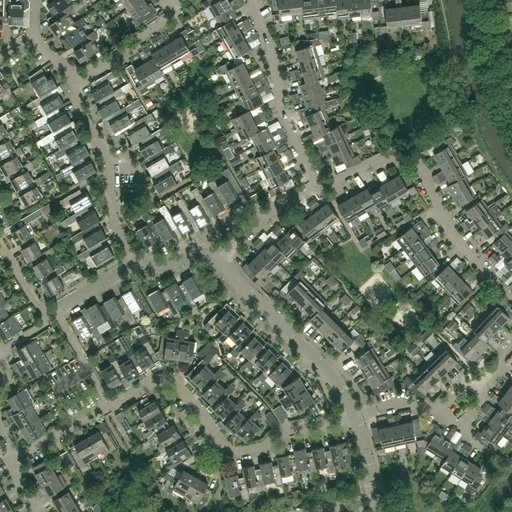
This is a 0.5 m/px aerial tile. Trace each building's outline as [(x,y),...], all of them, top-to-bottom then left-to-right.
[(23,25),(23,11),(30,7),(29,1),(28,0),(17,0),(16,1),(10,1),(10,0),(3,0),(3,16),(10,16),(9,24),(23,25)] [(72,3),(70,0),(47,0),(50,4),(47,5),(54,15),(69,5),(69,6),(72,3)] [(142,0),(122,0),(121,1),(127,10),(142,0)] [(142,0),(127,10),(134,20),(130,22),(134,28),(148,19),(144,13),(150,9),(143,0),(142,0)] [(220,0),(207,0),(202,4),(205,10),(208,8),(208,7),(219,1),(220,0)] [(242,1),(240,0),(233,0),(229,3),(226,0),(220,0),(219,1),(208,7),(208,8),(214,17),(235,5),(242,1)] [(281,17),(292,15),(289,0),(278,0),(279,5),(272,6),(274,22),(274,21),(281,21),(281,17)] [(289,0),(292,15),(303,14),(303,18),(304,18),(303,14),(301,0),(289,0)] [(301,0),(303,14),(304,18),(315,17),(314,12),(312,0),(301,0)] [(312,0),(314,12),(315,17),(326,16),(326,11),(324,0),(312,0)] [(338,19),(335,0),(324,0),(326,11),(326,16),(337,14),(338,19)] [(349,17),(347,0),(335,0),(338,19),(349,17)] [(347,0),(349,17),(361,16),(358,0),(347,0)] [(379,18),(377,2),(371,3),(370,0),(358,0),(361,16),(372,15),(372,19),(379,18)] [(401,7),(400,0),(395,0),(396,8),(397,7),(399,27),(410,26),(408,6),(401,7)] [(237,17),(234,11),(244,5),(242,1),(235,5),(214,17),(220,27),(237,17)] [(69,5),(54,15),(48,19),(51,24),(49,26),(56,36),(60,33),(74,24),(74,23),(68,15),(73,11),(69,6),(69,5)] [(429,27),(427,12),(421,12),(420,5),(408,6),(410,26),(422,24),(422,28),(429,27)] [(399,27),(397,7),(396,8),(385,9),(386,17),(379,17),(381,33),(388,33),(388,28),(399,27)] [(222,39),(239,29),(233,20),(237,18),(237,17),(220,27),(216,29),(222,39)] [(87,37),(86,37),(81,28),(86,25),(81,18),(74,23),(74,24),(60,33),(64,38),(61,39),(68,50),(73,47),(87,37)] [(227,49),(245,39),(239,29),(222,39),(227,49)] [(329,31),(318,32),(319,38),(322,38),(330,41),(329,31)] [(99,50),(93,42),(98,38),(94,32),(86,37),(87,37),(73,47),(76,51),(74,52),(81,63),(99,50)] [(250,49),(247,43),(257,38),(255,33),(245,39),(227,49),(233,59),(250,49)] [(171,42),(166,46),(160,35),(156,38),(160,45),(171,65),(181,60),(171,42)] [(181,37),(171,42),(181,60),(191,54),(185,43),(181,37)] [(162,71),(171,65),(160,45),(156,38),(151,40),(157,51),(152,54),(164,75),(162,71)] [(318,56),(315,45),(318,44),(317,39),(314,39),(301,41),(303,48),(296,50),(299,62),(318,56)] [(193,43),(191,40),(185,43),(191,54),(193,57),(200,53),(199,52),(196,47),(193,43)] [(199,40),(193,43),(196,47),(199,52),(204,49),(201,44),(199,40)] [(150,61),(144,64),(154,81),(164,75),(152,54),(148,48),(144,50),(150,61)] [(141,61),(147,58),(143,52),(138,56),(141,61)] [(303,72),(321,67),(318,56),(299,62),(303,72)] [(75,60),(67,62),(69,71),(77,69),(75,60)] [(248,73),(243,63),(236,66),(232,60),(218,68),(222,74),(226,72),(231,82),(248,73)] [(154,81),(144,64),(134,70),(138,76),(144,87),(154,81)] [(325,78),(321,67),(303,72),(306,83),(299,85),(299,86),(325,78)] [(0,93),(10,87),(0,71),(0,93)] [(114,93),(114,92),(108,82),(117,76),(114,71),(91,84),(92,84),(95,89),(90,92),(97,103),(99,102),(114,93)] [(58,87),(52,76),(47,79),(44,74),(45,73),(44,73),(21,86),(25,92),(34,87),(40,97),(51,91),(58,87)] [(248,73),(231,82),(236,91),(253,82),(264,77),(261,73),(251,78),(248,73)] [(144,87),(138,76),(132,80),(140,94),(146,90),(144,87)] [(321,91),(318,80),(325,78),(299,86),(303,96),(321,91)] [(269,88),(267,84),(256,89),(253,82),(236,91),(241,102),(259,94),(262,92),(262,91),(269,88)] [(103,120),(110,116),(121,110),(121,109),(115,99),(124,94),(123,92),(121,88),(114,92),(114,93),(99,102),(101,106),(97,109),(103,120)] [(261,97),(271,92),(269,88),(262,91),(262,92),(259,94),(241,102),(246,112),(249,111),(264,104),(261,97)] [(17,89),(11,92),(15,98),(20,94),(17,89)] [(65,105),(58,94),(54,96),(51,91),(40,97),(28,104),(32,110),(41,104),(47,115),(58,109),(65,105)] [(325,102),(321,91),(303,96),(306,108),(325,102)] [(266,105),(274,101),(272,96),(263,100),(266,105)] [(149,98),(145,101),(148,107),(153,105),(149,98)] [(121,110),(110,116),(113,121),(109,123),(116,134),(129,127),(133,124),(132,124),(127,114),(136,108),(135,106),(132,102),(121,109),(121,110)] [(328,118),(323,108),(327,106),(325,102),(306,108),(308,115),(305,116),(310,127),(328,118)] [(71,122),(65,111),(61,114),(58,109),(47,115),(35,121),(39,127),(48,122),(54,132),(65,126),(71,122)] [(257,119),(264,116),(262,112),(252,117),(249,111),(246,112),(231,120),(235,128),(232,129),(234,132),(254,121),(257,119)] [(151,135),(145,124),(154,119),(151,113),(132,124),(133,124),(129,127),(132,132),(127,134),(134,145),(141,141),(151,135)] [(0,138),(13,131),(12,130),(8,133),(2,124),(9,120),(5,115),(0,117),(0,138)] [(259,131),(256,125),(267,120),(264,116),(257,119),(254,121),(234,132),(234,133),(237,132),(242,141),(250,136),(259,131)] [(305,142),(322,134),(340,126),(340,125),(333,128),(328,118),(310,127),(313,133),(303,138),(305,142)] [(72,129),(67,131),(65,126),(54,132),(42,139),(45,145),(55,139),(61,149),(61,150),(76,141),(78,140),(72,129)] [(163,149),(157,139),(170,131),(167,126),(151,135),(141,141),(144,146),(140,149),(146,160),(148,159),(163,150),(163,149)] [(316,149),(345,136),(348,134),(347,132),(344,134),(340,126),(322,134),(325,140),(314,145),(316,149)] [(272,137),(276,135),(283,132),(281,128),(270,133),(267,127),(259,131),(250,136),(255,146),(273,138),(272,137)] [(15,150),(10,140),(16,137),(13,131),(0,138),(0,159),(2,158),(4,157),(20,148),(20,147),(15,150)] [(278,148),(275,141),(286,136),(283,132),(276,135),(272,137),(273,138),(255,146),(260,156),(274,149),(274,150),(278,148)] [(318,154),(329,149),(332,155),(350,146),(346,138),(349,137),(348,134),(345,136),(316,149),(318,154)] [(456,155),(451,145),(454,143),(450,137),(448,138),(437,145),(440,151),(434,155),(439,165),(456,155)] [(73,164),(83,158),(90,154),(84,143),(79,146),(76,141),(61,150),(61,149),(54,153),(57,159),(67,154),(72,164),(73,164)] [(146,166),(153,177),(154,176),(170,167),(164,156),(173,151),(170,145),(163,149),(163,150),(148,159),(151,164),(146,166)] [(332,155),(337,165),(344,162),(347,168),(361,161),(358,155),(354,157),(350,146),(332,155)] [(36,157),(41,154),(38,147),(32,150),(36,157)] [(23,166),(17,157),(23,153),(20,148),(4,157),(2,158),(5,163),(0,166),(6,177),(13,173),(31,162),(31,161),(23,166)] [(261,169),(279,160),(279,159),(274,150),(274,149),(260,156),(256,158),(261,169)] [(279,159),(279,160),(261,169),(266,179),(284,170),(281,164),(292,159),(290,154),(289,154),(282,158),(279,159)] [(435,180),(462,165),(456,155),(439,165),(443,170),(432,176),(435,180)] [(97,172),(90,161),(86,163),(83,158),(73,164),(72,164),(61,171),(61,172),(55,175),(58,180),(73,171),(79,182),(97,172)] [(33,180),(28,171),(34,168),(34,167),(31,162),(13,173),(16,178),(11,181),(17,191),(22,188),(40,178),(40,177),(33,180)] [(177,185),(171,174),(180,169),(177,163),(170,167),(154,176),(157,181),(153,184),(159,195),(177,185)] [(451,184),(468,174),(462,165),(435,180),(437,184),(448,179),(451,184)] [(242,191),(229,168),(223,172),(228,181),(229,181),(236,194),(241,191),(242,191)] [(271,197),(285,190),(282,184),(289,180),(284,170),(266,179),(272,189),(268,191),(271,197)] [(470,187),(464,177),(468,175),(468,174),(451,184),(448,186),(447,186),(436,192),(439,197),(449,191),(452,197),(470,187)] [(416,189),(409,178),(403,182),(399,175),(389,181),(399,198),(409,192),(411,196),(418,192),(416,189)] [(353,180),(358,190),(363,187),(358,177),(353,180)] [(43,197),(37,187),(43,183),(40,178),(22,188),(25,193),(20,196),(26,207),(43,197)] [(227,203),(218,187),(214,180),(208,183),(214,193),(214,192),(222,206),(227,203)] [(239,198),(236,194),(229,181),(228,181),(218,187),(227,203),(228,204),(239,198)] [(399,198),(389,181),(379,187),(389,204),(399,198)] [(380,209),(389,204),(379,187),(377,182),(367,188),(370,192),(380,209)] [(482,199),(479,194),(475,197),(470,187),(452,197),(458,207),(465,203),(469,209),(482,199)] [(207,218),(212,215),(203,199),(197,188),(191,191),(199,205),(200,205),(207,218)] [(379,210),(380,209),(370,192),(367,188),(357,194),(367,211),(377,205),(379,210)] [(94,204),(87,193),(83,195),(80,190),(80,189),(53,205),(56,211),(70,203),(76,213),(76,214),(87,208),(94,204)] [(224,210),(222,206),(214,192),(214,193),(203,199),(212,215),(213,216),(224,210)] [(348,200),(358,217),(367,211),(357,194),(351,197),(348,200)] [(319,204),(315,198),(311,201),(316,207),(319,204)] [(195,221),(189,211),(182,199),(176,202),(181,211),(182,211),(190,224),(195,221)] [(489,208),(482,199),(469,209),(466,211),(473,220),(489,208)] [(347,222),(358,217),(348,200),(337,205),(347,222)] [(330,226),(318,210),(316,207),(311,201),(307,204),(314,213),(309,217),(321,233),(330,226)] [(328,203),(318,210),(330,226),(340,219),(328,203)] [(48,204),(40,209),(43,215),(52,210),(48,204)] [(199,205),(189,211),(195,221),(199,228),(210,222),(207,218),(200,205),(199,205)] [(164,218),(172,231),(177,228),(171,217),(165,206),(159,209),(164,218)] [(83,232),(94,225),(100,221),(94,210),(89,213),(87,208),(76,214),(76,213),(64,220),(68,226),(77,221),(83,231),(83,232)] [(489,208),(473,220),(470,223),(463,228),(466,231),(476,224),(480,230),(495,218),(489,208)] [(18,245),(23,242),(41,232),(40,232),(36,235),(29,223),(43,215),(40,209),(13,225),(16,230),(11,233),(18,245)] [(181,211),(171,217),(177,228),(181,235),(192,229),(190,224),(182,211),(181,211)] [(160,235),(153,224),(154,224),(147,212),(141,216),(147,225),(155,238),(160,235)] [(406,222),(402,215),(398,217),(402,224),(406,222)] [(312,240),(321,233),(309,217),(300,224),(305,230),(312,240)] [(402,224),(398,217),(394,220),(398,227),(402,224)] [(164,218),(154,224),(153,224),(160,235),(164,242),(175,235),(172,231),(164,218)] [(509,229),(505,224),(502,227),(495,218),(480,230),(487,239),(493,234),(497,240),(506,231),(506,232),(509,229)] [(463,228),(470,223),(467,219),(461,224),(463,228)] [(284,230),(278,224),(275,228),(281,233),(284,230)] [(107,239),(101,228),(96,230),(94,225),(83,232),(83,231),(71,238),(74,244),(84,238),(89,248),(90,249),(100,243),(107,239)] [(147,225),(136,231),(146,248),(157,242),(155,238),(147,225)] [(422,234),(428,229),(425,225),(419,230),(422,234)] [(386,233),(382,226),(378,229),(382,236),(386,233)] [(412,227),(396,239),(403,248),(419,236),(418,236),(412,227)] [(272,240),(272,241),(290,258),(298,250),(284,236),(281,233),(275,228),(272,231),(280,240),(276,244),(272,240)] [(299,235),(292,228),(284,236),(298,250),(306,242),(299,235)] [(382,236),(378,229),(374,231),(378,238),(382,236)] [(422,240),(431,233),(428,229),(422,234),(418,236),(419,236),(403,248),(410,257),(425,245),(422,240)] [(312,240),(305,230),(299,235),(306,242),(310,247),(315,243),(312,240)] [(494,253),(488,258),(491,262),(497,256),(511,241),(511,237),(506,232),(506,231),(497,240),(492,245),(500,253),(497,256),(494,253)] [(42,254),(35,243),(44,238),(41,232),(23,242),(26,247),(21,250),(28,262),(35,258),(42,254)] [(372,242),(368,235),(364,237),(368,244),(372,242)] [(264,243),(259,237),(255,240),(261,246),(264,243)] [(435,238),(429,243),(432,247),(438,242),(435,238)] [(261,246),(255,240),(252,244),(258,249),(261,246)] [(289,258),(290,258),(272,241),(264,249),(278,263),(286,255),(289,258)] [(395,241),(389,245),(393,250),(399,246),(395,241)] [(508,262),(511,257),(511,241),(497,256),(491,262),(495,265),(503,257),(508,261),(508,262)] [(114,256),(108,245),(103,248),(100,243),(90,249),(89,248),(78,255),(81,261),(90,256),(96,266),(114,256)] [(410,257),(417,266),(432,254),(428,249),(432,247),(429,243),(425,245),(410,257)] [(54,270),(47,259),(56,254),(52,248),(42,254),(35,258),(38,263),(33,266),(40,279),(45,276),(45,275),(54,270)] [(278,263),(264,249),(256,257),(270,271),(278,263)] [(432,254),(417,266),(424,276),(436,266),(439,264),(432,254)] [(261,279),(270,271),(256,257),(248,265),(253,271),(261,279)] [(442,287),(465,265),(462,262),(453,270),(448,265),(441,272),(434,278),(434,279),(442,287)] [(64,288),(57,276),(66,271),(62,265),(54,270),(45,275),(45,276),(48,281),(43,284),(50,296),(64,288)] [(464,281),(456,273),(465,265),(442,287),(448,293),(450,295),(464,281)] [(429,282),(434,278),(441,272),(436,266),(424,276),(429,282)] [(300,270),(289,282),(294,286),(302,278),(303,278),(305,275),(300,270)] [(467,279),(473,273),(469,270),(464,275),(467,279)] [(264,282),(261,279),(253,271),(248,276),(259,287),(264,282)] [(74,272),(61,276),(63,284),(76,280),(74,272)] [(504,282),(510,276),(506,272),(500,278),(504,282)] [(472,290),(467,285),(476,276),(473,273),(467,279),(464,281),(450,295),(458,303),(472,290)] [(214,299),(201,276),(200,276),(200,277),(195,280),(193,275),(182,282),(183,283),(192,299),(203,293),(208,302),(214,299)] [(328,285),(334,279),(331,276),(325,281),(328,285)] [(297,300),(311,286),(302,278),(303,278),(302,278),(294,286),(285,296),(288,299),(292,295),(297,300)] [(332,288),(337,282),(334,279),(328,285),(332,288)] [(222,290),(216,280),(210,284),(215,293),(222,290)] [(192,299),(183,283),(178,286),(175,282),(165,288),(166,290),(175,306),(175,305),(185,300),(190,309),(196,306),(192,299)] [(305,308),(319,294),(311,286),(297,300),(305,308)] [(147,316),(153,313),(140,291),(134,294),(132,289),(121,296),(122,298),(131,313),(142,307),(147,316)] [(175,306),(166,290),(161,293),(158,289),(147,295),(157,313),(168,306),(173,316),(179,312),(175,305),(175,306)] [(313,316),(327,302),(319,294),(305,308),(313,316)] [(343,303),(348,297),(345,294),(339,300),(343,303)] [(131,313),(122,298),(117,301),(114,296),(103,303),(104,304),(113,320),(114,320),(124,314),(129,323),(135,320),(131,313)] [(511,319),(504,312),(509,307),(497,296),(492,301),(495,304),(487,312),(501,325),(506,321),(509,324),(511,321),(511,319)] [(346,306),(351,301),(348,297),(343,303),(346,306)] [(309,320),(317,328),(331,314),(324,306),(327,303),(327,302),(313,316),(309,320)] [(474,308),(469,302),(465,306),(471,311),(474,308)] [(114,320),(113,320),(104,304),(100,307),(97,303),(86,309),(90,316),(96,327),(107,321),(112,330),(118,326),(114,320)] [(0,323),(10,318),(2,304),(0,304),(0,323)] [(356,305),(350,311),(354,315),(360,309),(356,305)] [(223,333),(218,337),(219,338),(237,319),(224,306),(204,326),(208,331),(215,324),(223,333)] [(471,311),(465,306),(462,310),(468,315),(471,311)] [(501,325),(487,312),(479,320),(494,333),(501,325)] [(325,336),(339,322),(331,314),(317,328),(318,328),(325,336)] [(85,319),(82,315),(71,321),(84,343),(95,337),(97,342),(103,338),(96,327),(90,316),(85,319)] [(0,334),(3,341),(21,330),(13,316),(10,318),(0,323),(0,334)] [(238,345),(251,332),(252,331),(239,317),(237,319),(219,338),(223,342),(229,336),(238,345)] [(458,325),(453,319),(449,322),(455,328),(458,325)] [(479,320),(472,328),(486,341),(494,333),(479,320)] [(333,344),(334,344),(347,330),(339,322),(325,336),(333,344)] [(455,328),(449,322),(448,324),(446,326),(448,327),(452,331),(455,328)] [(489,345),(486,341),(472,328),(471,328),(475,331),(467,340),(481,353),(489,345)] [(160,348),(166,349),(165,358),(178,360),(183,331),(177,330),(175,338),(162,336),(160,348)] [(342,352),(349,345),(356,338),(355,338),(347,330),(334,344),(342,352)] [(192,362),(195,341),(188,340),(189,332),(183,331),(178,360),(192,362)] [(250,359),(264,345),(251,332),(238,345),(230,352),(235,357),(241,351),(249,359),(250,359)] [(349,345),(354,350),(358,356),(371,347),(367,341),(365,343),(364,342),(363,341),(365,339),(360,333),(356,338),(349,345)] [(145,335),(140,338),(144,346),(134,352),(144,370),(160,360),(148,340),(145,335)] [(15,371),(43,354),(35,340),(17,350),(22,359),(16,363),(16,362),(11,364),(15,371)] [(481,353),(467,340),(459,348),(473,362),(481,353)] [(130,359),(120,365),(128,379),(130,383),(146,373),(144,370),(134,352),(128,342),(122,346),(130,359)] [(209,343),(198,354),(203,359),(207,355),(213,349),(209,343)] [(420,349),(415,343),(411,346),(417,352),(420,349)] [(264,371),(278,357),(265,344),(264,345),(250,359),(249,359),(244,364),(249,369),(256,362),(264,371)] [(394,353),(401,348),(398,344),(392,348),(394,353)] [(459,359),(446,345),(435,355),(449,369),(454,364),(457,361),(459,359)] [(417,352),(411,346),(408,350),(413,355),(417,352)] [(371,347),(358,356),(355,358),(361,368),(378,357),(371,347)] [(200,388),(207,382),(215,374),(206,365),(212,359),(211,358),(216,353),(213,349),(207,355),(203,359),(196,366),(199,370),(191,379),(200,388)] [(28,370),(33,379),(52,368),(43,354),(15,371),(18,377),(23,374),(22,373),(28,370)] [(128,379),(120,365),(113,354),(107,358),(112,365),(101,371),(111,389),(128,379)] [(449,369),(435,355),(427,363),(441,377),(449,369)] [(292,370),(278,357),(264,371),(258,377),(263,382),(269,376),(277,385),(279,383),(289,373),(292,370)] [(378,357),(361,368),(367,377),(384,367),(378,357)] [(466,370),(457,361),(454,364),(462,373),(466,370)] [(478,362),(475,366),(481,372),(484,368),(478,362)] [(441,377),(427,363),(419,371),(432,385),(433,385),(441,377)] [(185,377),(193,373),(190,365),(184,367),(186,370),(182,372),(185,377)] [(384,367),(367,377),(374,387),(380,383),(390,377),(390,376),(384,367)] [(211,404),(218,397),(226,389),(218,381),(223,375),(219,370),(215,374),(207,382),(211,386),(203,394),(211,404)] [(419,371),(411,379),(410,379),(419,388),(424,393),(432,385),(419,371)] [(283,404),(307,389),(300,377),(295,380),(289,373),(279,383),(283,388),(287,394),(280,399),(283,404)] [(380,383),(384,389),(397,381),(393,374),(390,376),(390,377),(380,383)] [(414,392),(419,388),(410,379),(411,379),(408,376),(403,381),(409,387),(411,390),(414,392)] [(226,389),(218,397),(222,401),(214,410),(222,419),(229,412),(237,404),(228,396),(234,390),(230,385),(226,389)] [(2,413),(5,419),(31,404),(31,405),(34,403),(26,388),(8,399),(13,407),(6,411),(6,410),(2,413)] [(297,411),(315,401),(307,389),(283,404),(286,410),(293,405),(297,411)] [(492,398),(501,406),(502,405),(511,413),(511,399),(505,393),(501,399),(492,391),(488,395),(492,398)] [(241,400),(237,404),(229,412),(233,416),(224,425),(234,434),(236,432),(248,420),(248,419),(239,411),(245,405),(241,400)] [(162,411),(156,401),(151,403),(150,401),(145,404),(146,406),(138,411),(144,421),(162,411)] [(511,413),(502,405),(501,406),(497,411),(488,403),(485,407),(491,412),(492,412),(511,428),(511,424),(511,425),(511,424),(511,413)] [(39,418),(31,405),(31,404),(5,419),(6,419),(2,421),(6,427),(16,421),(21,429),(39,418)] [(281,422),(288,418),(280,406),(273,410),(281,422)] [(511,428),(492,412),(491,412),(485,407),(482,411),(492,418),(488,423),(503,436),(509,428),(511,431),(511,428)] [(162,411),(144,421),(150,431),(145,434),(149,440),(155,437),(157,436),(157,435),(167,430),(167,429),(164,424),(168,421),(162,411)] [(246,442),(260,427),(255,422),(261,416),(256,411),(248,419),(248,420),(236,432),(246,442)] [(279,423),(271,411),(265,415),(272,427),(279,423)] [(405,443),(401,424),(395,425),(392,414),(387,415),(390,426),(394,446),(405,443)] [(47,433),(39,418),(21,429),(29,443),(47,433)] [(125,432),(131,429),(125,418),(119,422),(125,432)] [(422,446),(424,433),(422,433),(422,430),(415,431),(413,421),(401,424),(405,443),(416,441),(418,447),(422,446)] [(424,433),(422,446),(435,455),(452,428),(452,427),(450,431),(448,434),(445,437),(440,434),(443,430),(432,423),(430,427),(426,433),(424,433)] [(503,436),(488,423),(480,433),(485,436),(480,442),(495,453),(499,447),(496,445),(503,436)] [(161,446),(158,448),(161,454),(166,451),(180,443),(179,442),(176,437),(180,435),(174,425),(167,429),(167,430),(157,435),(157,436),(155,437),(161,446)] [(394,446),(390,426),(379,429),(380,436),(374,438),(377,453),(384,452),(383,448),(394,446)] [(452,428),(435,455),(445,460),(441,466),(441,467),(455,444),(450,440),(456,430),(452,428)] [(116,449),(106,431),(101,435),(99,431),(87,438),(98,457),(109,450),(110,452),(116,449)] [(18,439),(15,432),(10,435),(14,441),(18,439)] [(98,457),(87,438),(75,445),(77,449),(72,452),(82,469),(87,466),(86,464),(98,457)] [(193,456),(184,440),(179,442),(180,443),(166,451),(172,460),(167,463),(170,469),(193,456)] [(353,467),(347,442),(330,445),(331,450),(330,450),(335,471),(336,470),(335,465),(345,462),(347,468),(353,467)] [(455,444),(441,467),(448,471),(451,473),(461,456),(468,446),(463,443),(457,453),(452,450),(456,444),(455,444)] [(461,479),(471,462),(465,458),(472,448),(468,446),(461,456),(451,473),(460,479),(461,479)] [(335,471),(330,450),(325,451),(324,447),(312,449),(313,451),(312,451),(317,472),(318,472),(317,468),(328,466),(329,472),(335,471)] [(317,472),(312,451),(307,452),(306,448),(294,450),(295,457),(300,479),(301,478),(299,470),(309,467),(311,473),(317,472)] [(69,469),(75,466),(67,452),(60,455),(69,469)] [(300,479),(295,457),(290,459),(289,454),(277,457),(279,465),(283,485),(284,485),(282,476),(293,474),(294,480),(300,479)] [(57,476),(51,466),(52,465),(49,459),(33,468),(36,474),(42,485),(57,476)] [(283,485),(279,465),(273,466),(272,461),(260,464),(261,469),(266,489),(265,483),(275,481),(277,486),(283,485)] [(477,475),(481,468),(471,462),(461,479),(469,484),(470,485),(471,485),(477,475)] [(261,469),(255,470),(254,465),(243,468),(245,477),(247,487),(258,484),(259,490),(266,489),(261,469)] [(186,496),(196,477),(184,470),(179,478),(174,475),(166,490),(171,493),(174,489),(186,496)] [(97,487),(103,479),(96,473),(90,481),(97,487)] [(245,477),(239,479),(238,474),(226,476),(230,496),(241,493),(243,499),(250,498),(247,487),(245,477)] [(62,488),(66,486),(60,475),(57,476),(42,485),(48,496),(50,495),(52,498),(64,491),(62,488)] [(475,491),(483,478),(477,475),(471,485),(470,485),(469,484),(467,487),(466,490),(471,493),(475,491)] [(201,510),(209,495),(204,492),(208,484),(196,477),(186,496),(197,502),(195,507),(201,510)] [(163,486),(156,482),(150,486),(157,496),(163,486)] [(65,493),(64,491),(52,498),(60,511),(75,503),(68,492),(65,493)] [(0,511),(9,511),(13,510),(5,496),(0,498),(0,511)] [(80,511),(75,503),(60,511),(59,511),(80,511)]
